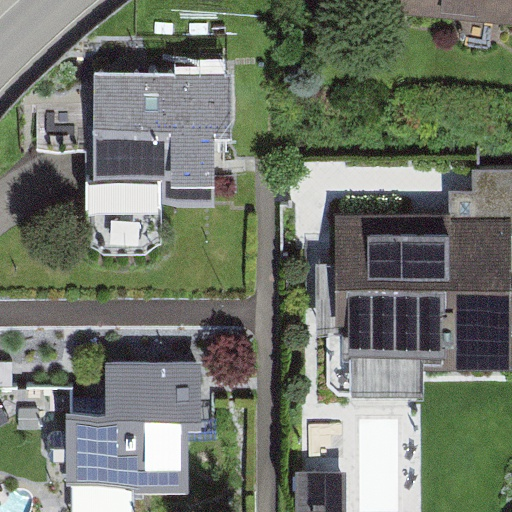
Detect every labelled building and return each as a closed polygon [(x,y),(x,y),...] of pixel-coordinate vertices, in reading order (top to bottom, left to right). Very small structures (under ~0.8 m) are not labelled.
[(511,0),(397,0),(393,49),(511,58),(511,0)] [(239,78),(102,77),(101,179),(90,179),(91,218),(172,217),(172,209),(226,209),(225,175),(235,174),(233,138),(241,138),(239,78)] [(511,184),(496,185),(495,218),(511,218),(511,184)] [(511,386),(511,233),(351,235),(351,282),(338,282),(338,322),(353,322),(353,343),(431,342),(431,387),(511,386)] [(72,431),(73,503),(194,502),(193,437),(210,437),(210,378),(115,379),(115,431),(72,431)]
